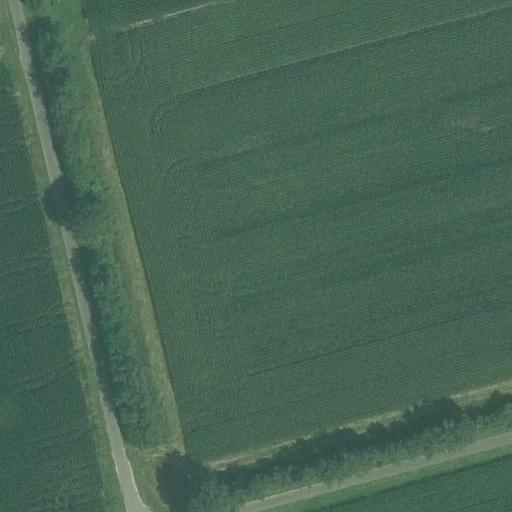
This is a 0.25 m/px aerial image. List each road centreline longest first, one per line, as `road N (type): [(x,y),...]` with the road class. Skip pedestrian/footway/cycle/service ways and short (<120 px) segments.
road 1 (unclassified): [(17,0),(138,511)]
road 2 (unclassified): [(246,511),(511,440)]
